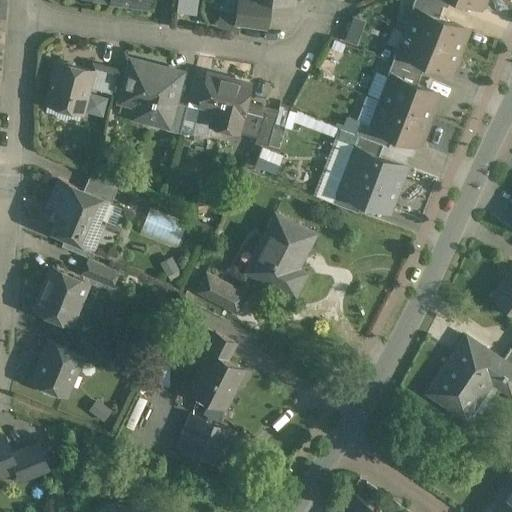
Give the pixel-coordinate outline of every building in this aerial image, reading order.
[(108,0),(108,3),(108,5),(149,11),(150,0),(108,0)] [(199,12),(199,0),(178,0),(179,12),(199,12)] [(269,0),(266,0),(239,0),(235,25),(265,29),(269,0)] [(427,0),(413,0),(411,8),(416,10),(416,9),(438,17),(443,6),(427,0)] [(438,17),(416,9),(416,10),(408,31),(459,50),(467,28),(438,17)] [(346,40),(358,44),(365,20),(353,17),(346,40)] [(459,50),(408,31),(407,30),(398,52),(398,53),(425,64),(450,73),(459,50)] [(425,64),(398,53),(398,52),(396,52),(392,63),(421,75),(425,64)] [(181,74),(132,61),(121,100),(152,108),(149,119),(167,123),(168,124),(173,102),(181,74)] [(92,71),(58,62),(57,65),(53,83),(47,104),(82,113),(88,88),(92,71)] [(421,75),(392,63),(387,75),(391,77),(391,76),(416,86),(421,75)] [(57,65),(54,64),(49,82),(53,83),(57,65)] [(117,71),(93,65),(92,71),(88,88),(111,94),(117,71)] [(250,86),(206,74),(198,105),(215,110),(210,126),(237,133),(245,104),(250,86)] [(416,86),(391,76),(391,77),(381,102),(428,120),(438,94),(416,86)] [(187,106),(173,102),(168,124),(167,123),(165,130),(179,134),(187,106)] [(428,120),(381,102),(371,127),(371,128),(393,137),(418,146),(428,120)] [(266,110),(245,104),(237,133),(257,138),(266,110)] [(286,126),(274,123),(267,145),(279,149),(286,126)] [(393,137),(371,128),(371,127),(360,123),(356,135),(357,136),(383,146),(389,148),(393,137)] [(379,157),(355,148),(355,149),(353,148),(357,136),(356,135),(342,130),(329,164),(397,190),(406,167),(379,157)] [(383,146),(357,136),(353,148),(355,149),(355,148),(379,157),(383,146)] [(277,156),(261,150),(255,165),(270,171),(277,156)] [(397,190),(329,164),(316,197),(332,203),(336,191),(338,192),(338,193),(362,202),(389,212),(397,190)] [(117,188),(89,176),(83,191),(106,201),(105,202),(110,204),(117,188)] [(83,191),(59,181),(49,206),(61,212),(53,231),(65,236),(91,247),(92,247),(101,226),(96,224),(105,202),(106,201),(83,191)] [(362,202),(338,193),(338,192),(336,191),(332,203),(358,213),(362,202)] [(315,233),(276,214),(247,271),(295,296),(307,273),(292,265),(299,250),(305,253),(315,233)] [(178,246),(184,226),(148,216),(142,236),(178,246)] [(91,247),(65,236),(61,247),(87,257),(91,247)] [(118,273),(88,261),(83,274),(112,286),(118,273)] [(87,282),(53,268),(35,309),(70,324),(87,282)] [(511,270),(492,299),(511,312),(511,270)] [(247,294),(207,274),(197,292),(238,312),(247,294)] [(236,343),(216,333),(207,350),(228,360),(236,343)] [(466,337),(428,393),(465,419),(473,409),(470,407),(488,380),(511,395),(511,394),(511,368),(503,362),(466,337)] [(113,355),(80,341),(75,354),(82,356),(82,357),(108,368),(113,355)] [(49,343),(32,382),(66,396),(82,357),(82,356),(75,354),(49,343)] [(228,360),(207,350),(206,351),(209,352),(189,390),(226,408),(234,391),(230,389),(241,366),(228,360)] [(511,350),(503,362),(511,368),(511,350)] [(226,464),(236,426),(187,413),(177,451),(226,464)] [(0,438),(0,477),(17,470),(21,481),(28,478),(18,451),(11,454),(6,452),(0,438)] [(37,443),(18,451),(28,478),(48,470),(37,443)] [(511,511),(511,488),(496,511),(511,511)] [(366,505),(356,498),(346,511),(378,511),(379,505),(373,501),(366,505)]
